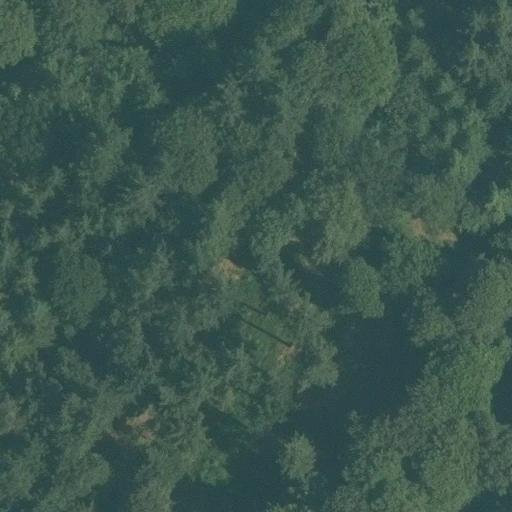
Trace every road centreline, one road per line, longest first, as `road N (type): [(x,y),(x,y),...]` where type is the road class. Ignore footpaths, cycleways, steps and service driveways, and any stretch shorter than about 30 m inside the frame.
road 1 (track): [(207,0),(248,77),(389,253),(411,303),(399,368),(324,511)]
road 2 (track): [(0,95),(203,29),(215,16)]
